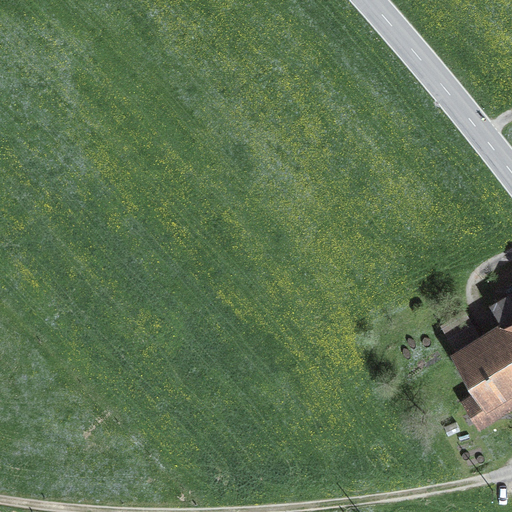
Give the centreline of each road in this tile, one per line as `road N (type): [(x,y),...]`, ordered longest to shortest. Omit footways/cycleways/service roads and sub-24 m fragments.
road 1 (track): [(511,467),(468,481),(144,510),(0,495)]
road 2 (secondary): [(511,172),(369,0)]
